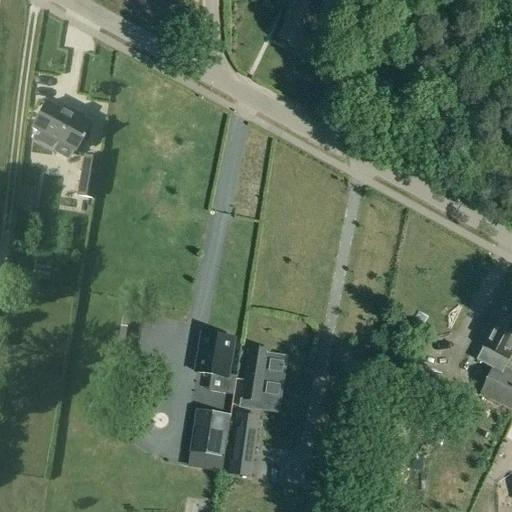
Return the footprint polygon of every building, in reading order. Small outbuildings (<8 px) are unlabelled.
[(284,22),(276,38),(287,44),(287,47),(292,50),(295,48),(297,49),(312,21),(311,21),(316,12),(293,0),(292,0),(288,9),(287,9),(281,21),(284,22)] [(37,132),(31,143),(51,154),(57,143),(75,153),(91,124),(74,115),(72,118),(46,104),(32,130),(37,132)] [(77,198),(94,202),(101,160),(84,157),(77,198)] [(481,397),(511,411),(511,372),(505,369),(509,361),(510,361),(511,356),(511,321),(501,316),(485,349),(479,362),(494,370),(481,397)] [(203,333),(196,373),(228,379),(235,339),(203,333)] [(249,348),(241,401),(263,404),(267,379),(283,381),(286,358),(270,356),(271,351),(249,348)] [(456,380),(389,361),(379,393),(447,412),(456,380)] [(200,412),(194,454),(223,458),(230,417),(200,412)] [(237,416),(230,476),(250,479),(258,419),(237,416)] [(405,459),(408,423),(385,421),(382,457),(405,459)]
